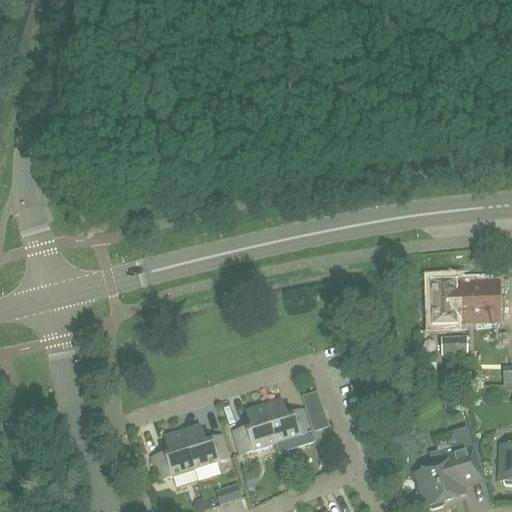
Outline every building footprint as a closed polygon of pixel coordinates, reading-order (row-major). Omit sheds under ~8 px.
[(430,282),(431,328),(456,327),(499,324),(499,281),(456,283),(456,282),(430,282)] [(440,340),(441,357),(468,356),(467,339),(440,340)] [(511,388),(510,370),(503,370),(503,389),(511,388)] [(307,424),(303,411),(286,417),(281,402),(263,408),(275,446),(279,458),(314,447),(310,435),(307,424)] [(320,405),(303,411),(307,424),(324,418),(320,405)] [(239,458),(275,446),(263,408),(245,414),(249,428),(232,434),(239,458)] [(200,428),(182,434),(194,472),(229,461),(221,437),(204,442),(200,428)] [(383,437),(388,450),(413,441),(409,428),(383,437)] [(456,467),(476,461),(466,429),(450,434),(455,447),(436,453),(429,455),(433,470),(418,474),(423,490),(418,491),(424,509),(428,508),(429,511),(431,511),(432,511),(442,509),(444,506),(443,503),(465,497),(456,467)] [(194,472),(182,434),(163,439),(167,454),(150,459),(158,484),(194,472)] [(511,448),(505,448),(504,464),(499,464),(498,483),(503,483),(502,486),(505,488),(511,488),(511,448)] [(247,494),(255,491),(251,477),(243,479),(247,494)] [(227,506),(242,501),(238,487),(222,492),(227,506)]
